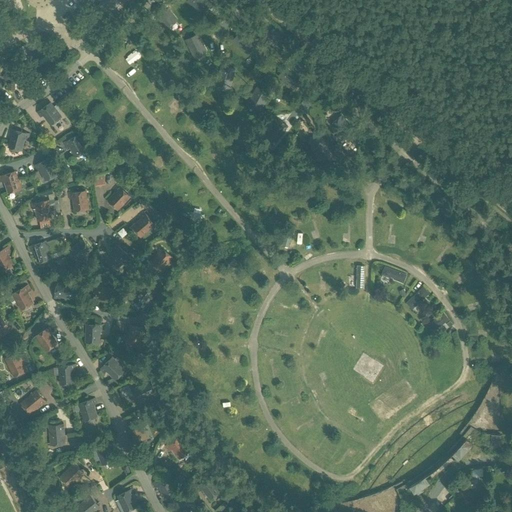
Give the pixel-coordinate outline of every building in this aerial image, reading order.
[(208,0),(188,0),(188,1),(203,14),(212,3),(208,0)] [(165,5),(154,14),(167,29),(178,20),(165,5)] [(242,30),(233,41),(249,53),(257,42),(242,30)] [(198,33),(185,40),(194,59),(208,53),(198,33)] [(43,39),(36,43),(46,59),(53,54),(43,39)] [(130,41),(125,64),(133,65),(138,43),(130,41)] [(19,61),(12,66),(25,82),(32,76),(19,61)] [(154,65),(145,86),(153,90),(162,69),(154,65)] [(220,65),(215,85),(231,89),(236,69),(220,65)] [(288,65),(279,76),(295,89),(303,78),(288,65)] [(14,72),(7,75),(10,81),(16,78),(14,72)] [(87,74),(80,77),(83,83),(90,80),(87,74)] [(105,81),(84,94),(89,101),(110,88),(105,81)] [(257,87),(248,105),(260,111),(269,94),(257,87)] [(167,110),(174,113),(181,97),(173,94),(167,110)] [(110,110),(116,120),(132,110),(126,101),(110,110)] [(51,102),(37,112),(41,117),(44,115),(51,125),(62,117),(51,102)] [(190,135),(198,136),(203,115),(194,113),(190,135)] [(342,115),(331,125),(345,140),(355,130),(342,115)] [(277,118),(265,134),(276,142),(288,126),(277,118)] [(146,124),(126,136),(131,143),(150,131),(146,124)] [(14,130),(9,147),(22,150),(25,139),(28,139),(30,134),(14,130)] [(79,135),(64,143),(67,148),(70,146),(76,157),(88,150),(79,135)] [(314,136),(302,142),(311,160),(323,154),(314,136)] [(41,138),(36,142),(41,149),(46,145),(41,138)] [(217,164),(224,142),(216,139),(209,162),(217,164)] [(145,160),(150,167),(169,154),(164,147),(145,160)] [(50,158),(35,165),(37,171),(41,169),(46,180),(58,174),(50,158)] [(16,171),(0,176),(0,177),(2,182),(5,181),(9,192),(21,188),(16,171)] [(168,184),(172,191),(192,180),(188,173),(168,184)] [(233,181),(238,185),(242,179),(237,175),(233,181)] [(109,176),(99,179),(101,187),(112,185),(109,176)] [(117,191),(109,200),(118,209),(119,208),(120,209),(123,206),(122,205),(131,196),(118,185),(114,189),(117,191)] [(86,191),(69,193),(70,199),(74,198),(76,210),(89,208),(86,191)] [(389,192),(388,200),(410,204),(411,196),(389,192)] [(198,202),(202,212),(216,206),(212,196),(198,202)] [(58,199),(32,203),(33,209),(36,208),(38,220),(51,218),(51,214),(60,213),(58,199)] [(142,219),(133,227),(141,237),(155,225),(144,212),(140,216),(142,219)] [(327,214),(320,216),(325,239),(332,237),(327,214)] [(415,241),(424,244),(432,222),(423,219),(415,241)] [(364,220),(356,220),(355,242),(363,243),(364,220)] [(387,220),(387,243),(395,244),(396,220),(387,220)] [(233,221),(218,227),(221,235),(236,229),(233,221)] [(295,237),(302,248),(310,243),(303,232),(295,237)] [(79,243),(69,251),(78,261),(92,250),(81,237),(77,240),(79,243)] [(441,262),(456,245),(450,239),(434,256),(441,262)] [(46,241),(30,246),(32,252),(35,251),(39,262),(51,258),(46,241)] [(115,251),(108,261),(118,269),(123,262),(125,264),(128,260),(126,258),(129,255),(116,244),(113,249),(115,251)] [(159,253),(151,262),(161,271),(173,258),(160,246),(157,251),(159,253)] [(8,247),(0,251),(0,266),(2,271),(14,264),(8,254),(11,252),(8,247)] [(260,264),(274,277),(280,271),(266,258),(260,264)] [(456,275),(461,282),(479,268),(474,261),(456,275)] [(386,266),(383,274),(403,282),(406,274),(386,266)] [(206,283),(213,284),(214,269),(207,268),(206,283)] [(335,268),(328,269),(330,292),(338,291),(335,268)] [(58,282),(55,299),(60,300),(61,296),(73,299),(76,286),(58,282)] [(28,285),(13,293),(22,309),(34,303),(28,292),(31,290),(28,285)] [(145,285),(133,298),(142,307),(151,298),(153,301),(157,296),(145,285)] [(97,286),(93,302),(99,303),(100,300),(112,302),(114,289),(97,286)] [(412,308),(429,292),(423,286),(406,302),(412,308)] [(470,299),(473,308),(493,302),(490,293),(470,299)] [(191,323),(201,323),(202,300),(192,300),(191,323)] [(226,302),(226,324),(235,325),(235,303),(226,302)] [(281,305),(278,314),(301,322),(304,313),(281,305)] [(444,312),(426,326),(431,333),(449,318),(444,312)] [(2,318),(0,319),(0,337),(11,329),(2,318)] [(498,324),(482,323),(482,334),(498,334),(498,324)] [(87,324),(86,342),(100,343),(100,330),(104,331),(104,325),(87,324)] [(50,326),(36,336),(47,351),(58,343),(51,333),(54,331),(50,326)] [(131,326),(127,343),(140,346),(142,334),(146,335),(147,329),(131,326)] [(322,351),(327,329),(319,327),(313,349),(322,351)] [(270,333),(269,340),(292,345),(293,337),(270,333)] [(194,369),(201,367),(196,344),(189,345),(194,369)] [(225,346),(224,356),(246,360),(248,350),(225,346)] [(495,357),(511,357),(511,347),(495,347),(495,357)] [(420,374),(419,350),(411,351),(412,374),(420,374)] [(18,352),(6,359),(15,377),(27,370),(18,352)] [(112,357),(100,369),(104,373),(107,371),(116,379),(125,370),(112,357)] [(271,380),(278,379),(277,357),(269,357),(271,380)] [(59,367),(53,367),(53,375),(60,375),(61,384),(74,383),(73,370),(77,370),(76,364),(59,366),(59,367)] [(327,399),(334,397),(325,374),(318,377),(327,399)] [(151,381),(134,389),(140,401),(151,396),(153,399),(158,397),(151,381)] [(163,398),(157,401),(159,405),(172,400),(164,383),(157,386),(161,395),(162,395),(163,398)] [(215,391),(217,401),(240,397),(238,387),(215,391)] [(278,398),(281,406),(304,399),(301,390),(278,398)] [(37,391),(21,403),(30,414),(45,401),(37,391)] [(95,398),(79,403),(85,420),(97,417),(94,405),(97,404),(95,398)] [(296,408),(306,405),(304,399),(295,401),(296,408)] [(347,419),(367,431),(371,424),(351,412),(347,419)] [(13,413),(9,416),(16,426),(21,423),(17,416),(16,417),(13,413)] [(232,432),(254,422),(250,413),(228,422),(232,432)] [(314,413),(294,424),(298,433),(319,421),(314,413)] [(143,420),(128,427),(135,444),(147,438),(142,427),(146,426),(143,420)] [(63,424),(50,425),(51,445),(65,444),(63,424)] [(419,442),(434,428),(431,424),(415,438),(419,442)] [(329,429),(313,445),(319,452),(336,436),(329,429)] [(184,433),(166,446),(169,451),(172,449),(180,459),(190,451),(188,448),(193,444),(184,433)] [(248,452),(255,459),(272,444),(265,437),(248,452)] [(467,439),(451,455),(458,461),(474,445),(467,439)] [(113,442),(97,447),(103,464),(115,460),(111,449),(114,447),(113,442)] [(344,467),(356,447),(348,442),(336,463),(344,467)] [(284,476),(292,464),(283,459),(276,472),(284,476)] [(75,464),(60,478),(70,488),(84,474),(75,464)] [(169,475),(154,483),(156,488),(159,486),(165,497),(177,491),(169,475)] [(210,477),(196,487),(200,492),(203,489),(210,499),(221,491),(214,483),(217,481),(213,475),(210,478),(210,477)] [(425,477),(409,487),(413,495),(430,484),(425,477)] [(477,499),(468,482),(462,486),(464,490),(460,492),(465,500),(468,499),(470,502),(477,499)] [(133,489),(118,496),(125,511),(137,506),(132,495),(135,494),(133,489)] [(91,496),(75,509),(77,511),(93,511),(100,507),(91,496)]
